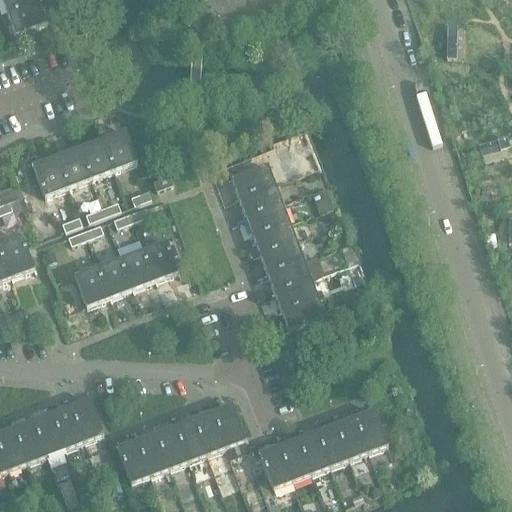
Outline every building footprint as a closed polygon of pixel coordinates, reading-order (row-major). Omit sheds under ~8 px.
[(36,0),(0,0),(7,19),(39,7),(36,0)] [(47,30),(39,7),(7,19),(16,42),(47,30)] [(457,63),(457,32),(447,32),(446,63),(457,63)] [(125,137),(102,145),(114,177),(137,169),(125,137)] [(479,151),(482,161),(510,153),(507,143),(479,151)] [(102,145),(79,154),(91,186),(114,177),(102,145)] [(79,154),(56,163),(68,195),(91,186),(79,154)] [(56,163),(33,172),(45,204),(68,195),(56,163)] [(231,185),(238,204),(275,190),(268,171),(231,185)] [(169,181),(153,187),(157,196),(173,190),(169,181)] [(238,204),(246,223),(282,209),(275,190),(238,204)] [(326,194),(312,199),(319,217),(333,212),(326,194)] [(148,196),(131,203),(134,211),(152,205),(148,196)] [(9,208),(0,211),(0,220),(12,216),(9,208)] [(117,208),(101,214),(105,223),(121,217),(117,208)] [(282,209),(246,223),(253,242),(289,229),(282,209)] [(146,213),(130,219),(133,228),(149,222),(146,213)] [(101,214),(86,220),(89,229),(105,223),(101,214)] [(130,219),(114,225),(117,234),(133,228),(130,219)] [(338,222),(329,225),(332,234),(341,231),(338,222)] [(79,223),(62,229),(65,238),(82,231),(79,223)] [(253,242),(260,262),(297,248),(289,229),(253,242)] [(100,231),(84,237),(87,245),(103,239),(100,231)] [(84,237),(68,243),(71,251),(87,245),(84,237)] [(23,244),(0,252),(12,284),(35,275),(23,244)] [(167,247),(144,256),(156,288),(179,279),(167,247)] [(260,262),(267,281),(304,267),(297,248),(260,262)] [(0,252),(0,288),(12,284),(0,252)] [(144,256),(121,264),(133,296),(156,288),(144,256)] [(121,264),(97,273),(109,305),(133,296),(121,264)] [(304,267),(267,281),(274,300),(311,286),(304,267)] [(97,273),(74,282),(86,314),(109,305),(97,273)] [(361,280),(352,284),(355,291),(363,288),(361,280)] [(274,300),(282,319),(318,305),(311,286),(274,300)] [(318,305),(282,319),(289,338),(326,324),(318,305)] [(90,405),(71,412),(85,449),(104,442),(90,405)] [(232,411),(213,418),(227,455),(246,447),(232,411)] [(71,412),(52,420),(66,456),(85,449),(71,412)] [(374,416),(355,423),(369,460),(388,452),(374,416)] [(213,418),(194,425),(208,462),(227,455),(213,418)] [(52,420),(32,427),(46,464),(66,456),(52,420)] [(355,423),(336,430),(350,467),(369,460),(355,423)] [(194,425),(175,432),(188,469),(208,462),(194,425)] [(32,427),(13,434),(27,471),(46,464),(32,427)] [(336,430),(317,438),(331,474),(350,467),(336,430)] [(175,432),(155,440),(169,476),(188,469),(175,432)] [(13,434),(0,439),(0,456),(8,478),(27,471),(13,434)] [(317,438),(297,445),(311,482),(331,474),(317,438)] [(155,440),(136,447),(150,483),(169,476),(155,440)] [(297,445),(278,452),(292,489),(311,482),(297,445)] [(136,447),(117,454),(131,491),(150,483),(136,447)] [(278,452),(259,459),(273,496),(292,489),(278,452)] [(0,456),(0,481),(8,478),(0,456)] [(379,492),(372,495),(374,501),(382,498),(379,492)] [(361,500),(352,503),(355,510),(364,507),(361,500)]
